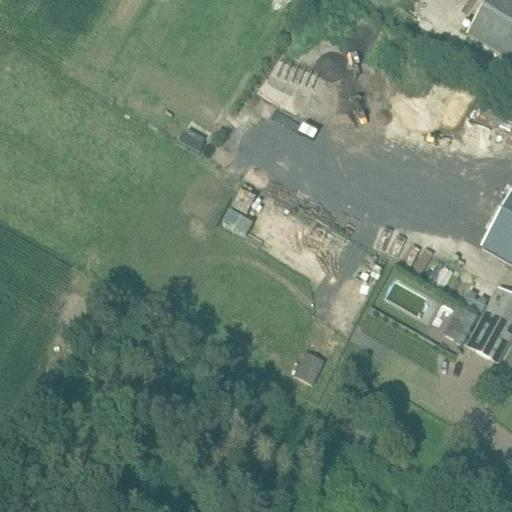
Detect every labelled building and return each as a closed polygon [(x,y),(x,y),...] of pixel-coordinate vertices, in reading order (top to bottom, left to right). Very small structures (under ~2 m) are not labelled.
[(511,0),(488,0),(467,37),(511,63),(511,0)] [(257,154),(260,147),(232,135),(229,142),(257,154)] [(511,266),(511,196),(482,249),(511,266)] [(511,298),(498,290),(486,313),(511,327),(511,298)] [(466,348),(497,365),(511,337),(511,327),(486,313),(466,348)] [(304,354),(294,376),(314,385),(324,362),(304,354)]
